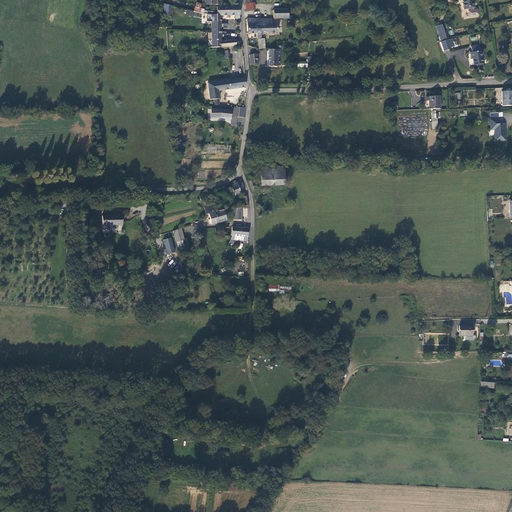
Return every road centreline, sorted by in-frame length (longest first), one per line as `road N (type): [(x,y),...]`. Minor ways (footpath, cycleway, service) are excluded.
road 1 (residential): [(245,353),(253,219),(239,172),(249,90)]
road 2 (residential): [(249,90),(511,82)]
road 3 (track): [(0,210),(27,195),(202,188),(239,172)]
